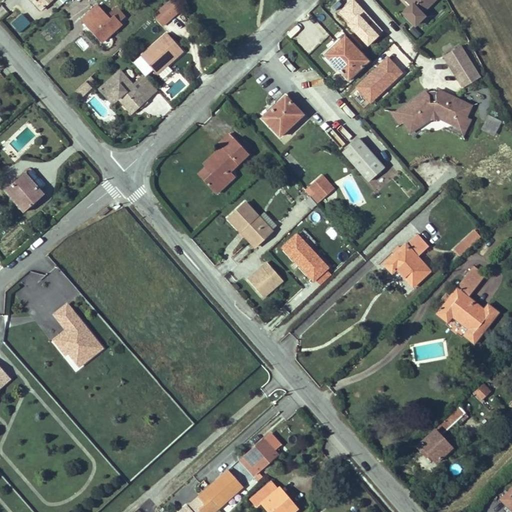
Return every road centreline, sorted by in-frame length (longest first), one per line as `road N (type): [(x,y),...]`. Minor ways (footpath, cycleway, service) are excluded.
road 1 (tertiary): [(410,511),(122,176)]
road 2 (residential): [(122,176),(310,0)]
road 3 (unknown): [(265,342),(449,171)]
road 4 (tertiary): [(122,176),(0,38)]
road 5 (residential): [(0,283),(122,176)]
road 6 (unknown): [(302,386),(182,494)]
road 7 (unknown): [(264,43),(351,141)]
road 8 (unknown): [(358,0),(453,83)]
